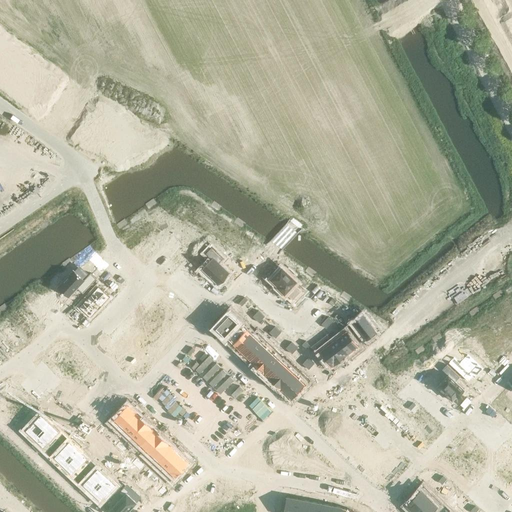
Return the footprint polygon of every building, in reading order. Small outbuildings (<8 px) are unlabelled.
[(153,213),(141,221),(150,229),(154,225),(162,233),(163,232),(165,234),(170,230),(174,226),(176,224),(177,224),(179,222),(178,222),(184,215),(170,201),(156,216),(153,213)] [(125,220),(117,226),(120,230),(129,225),(125,220)] [(194,220),(181,234),(187,239),(188,239),(191,242),(204,229),(194,220)] [(142,224),(126,241),(144,258),(155,246),(146,237),(150,233),(142,224)] [(216,235),(209,242),(220,252),(224,249),(226,251),(225,252),(226,252),(227,251),(230,254),(229,255),(230,254),(238,262),(251,249),(231,230),(221,240),(216,235)] [(212,259),(203,269),(218,284),(229,272),(219,263),(223,258),(211,247),(206,253),(212,259)] [(109,265),(102,258),(96,252),(89,260),(96,267),(91,272),(97,278),(105,270),(109,265)] [(272,278),(271,279),(272,279),(272,280),(272,281),(273,280),(279,286),(278,287),(280,288),(279,289),(280,289),(283,291),(283,292),(283,293),(284,292),(285,293),(286,293),(293,300),(301,292),(293,285),(297,281),(292,277),(294,274),(289,269),(287,272),(282,267),(281,269),(280,268),(280,269),(279,271),(278,270),(278,271),(276,274),(276,273),(275,274),(276,274),(273,277),(272,277),(272,278)] [(74,270),(58,286),(69,297),(78,288),(83,293),(97,278),(91,272),(89,274),(84,279),(75,271),(74,270)] [(86,299),(79,306),(91,317),(98,309),(99,310),(99,309),(102,306),(103,305),(102,305),(110,297),(98,286),(87,298),(87,297),(85,299),(86,299)] [(130,322),(113,341),(134,361),(142,352),(146,355),(155,346),(153,344),(160,336),(163,338),(164,337),(161,335),(168,327),(171,329),(180,319),(176,316),(185,307),(163,287),(146,306),(148,308),(132,324),(130,322)] [(244,297),(239,303),(242,306),(247,300),(244,297)] [(7,315),(2,321),(12,331),(17,325),(26,334),(36,324),(29,317),(31,315),(24,308),(22,310),(20,309),(11,319),(7,315)] [(258,310),(253,316),(256,319),(262,313),(258,310)] [(231,311),(216,327),(225,336),(240,319),(231,311)] [(262,313),(256,319),(259,322),(265,316),(262,313)] [(357,327),(352,331),(361,342),(366,338),(367,339),(370,337),(371,337),(372,336),(373,336),(372,335),(374,334),(374,335),(374,334),(380,329),(376,324),(373,321),(370,323),(363,314),(360,316),(360,317),(359,318),(359,317),(358,318),(357,319),(356,319),(354,322),(357,327)] [(328,316),(325,320),(330,324),(333,321),(328,316)] [(240,319),(225,336),(233,343),(247,329),(239,321),(241,320),(240,319)] [(325,320),(322,324),(326,328),(330,324),(325,320)] [(0,352),(1,354),(11,343),(4,336),(9,331),(0,322),(0,352)] [(275,326),(269,332),(273,335),(278,329),(275,326)] [(247,329),(233,343),(242,351),(259,333),(258,333),(255,336),(247,329)] [(278,329),(273,335),(276,338),(281,332),(278,329)] [(347,329),(338,336),(350,352),(359,345),(347,329)] [(511,343),(496,329),(486,340),(492,345),(491,346),(492,346),(495,348),(495,349),(496,349),(502,355),(506,350),(507,350),(509,348),(508,348),(511,343)] [(259,333),(242,351),(250,359),(267,341),(259,333)] [(327,339),(326,339),(341,359),(350,352),(338,336),(330,343),(327,339)] [(326,339),(317,347),(332,367),(341,359),(326,339)] [(267,341),(250,359),(258,367),(275,349),(267,341)] [(306,341),(302,344),(307,349),(310,345),(306,341)] [(292,342),(286,348),(289,351),(295,345),(292,342)] [(50,354),(49,355),(50,356),(64,369),(64,370),(65,370),(69,373),(75,366),(71,362),(75,359),(76,358),(75,357),(70,353),(69,352),(66,349),(65,349),(61,344),(60,343),(59,344),(60,344),(56,348),(55,346),(49,352),(51,354),(50,355),(50,354)] [(295,345),(289,351),(292,354),(298,348),(295,345)] [(275,349),(258,367),(266,375),(284,357),(283,356),(282,357),(275,350),(276,349),(275,349)] [(454,357),(448,363),(468,382),(473,377),(474,378),(477,376),(479,374),(483,369),(478,364),(479,364),(478,363),(478,364),(473,359),(474,359),(473,359),(467,354),(460,362),(454,357)] [(284,357),(266,375),(275,383),(292,364),(284,357)] [(308,357),(303,363),(306,366),(311,360),(308,357)] [(311,360),(306,366),(309,369),(314,363),(311,360)] [(292,364),(275,383),(283,390),(300,372),(292,364)] [(448,375),(438,386),(444,391),(442,393),(450,400),(451,398),(453,400),(457,395),(458,396),(464,389),(456,381),(460,376),(447,364),(442,369),(448,375)] [(71,372),(60,383),(66,389),(67,387),(77,396),(95,378),(91,375),(92,374),(85,367),(76,377),(71,372)] [(300,372),(283,390),(292,399),(298,393),(298,394),(299,393),(298,392),(300,390),(301,390),(309,381),(300,372)] [(351,378),(313,418),(385,487),(409,462),(395,449),(387,458),(340,414),(364,389),(351,378)] [(12,388),(0,396),(0,398),(3,403),(3,404),(4,404),(6,408),(7,409),(7,408),(11,414),(16,411),(20,417),(30,409),(26,403),(23,405),(12,388)] [(128,404),(111,422),(120,431),(137,412),(128,404)] [(36,408),(30,414),(34,417),(39,411),(36,408)] [(137,412),(120,431),(124,428),(132,435),(146,421),(137,412)] [(41,413),(26,430),(35,438),(50,422),(41,413)] [(146,421),(132,435),(141,444),(155,429),(146,421)] [(50,422),(35,438),(44,447),(59,430),(50,422)] [(101,425),(97,429),(100,433),(105,428),(101,425)] [(155,429),(141,444),(149,452),(163,437),(155,429)] [(61,432),(56,438),(59,441),(64,435),(61,432)] [(468,434),(458,445),(458,446),(459,445),(467,453),(462,458),(470,465),(485,450),(484,449),(483,450),(477,444),(479,442),(473,436),(471,438),(468,435),(469,435),(468,434)] [(64,435),(59,441),(62,444),(68,438),(64,435)] [(163,437),(149,452),(158,460),(172,445),(163,437)] [(70,440),(54,457),(63,465),(79,449),(70,440)] [(119,442),(115,446),(118,450),(123,445),(119,442)] [(123,445),(118,450),(122,453),(126,449),(123,445)] [(172,445),(158,460),(167,468),(163,472),(164,472),(181,454),(172,445)] [(79,449),(63,465),(72,474),(88,457),(79,449)] [(451,453),(440,464),(449,473),(445,477),(454,486),(459,481),(456,478),(466,467),(451,453)] [(181,454),(164,472),(173,480),(190,462),(181,454)] [(501,469),(496,475),(511,490),(511,489),(511,470),(511,469),(511,467),(511,462),(505,456),(497,464),(501,469)] [(137,458),(132,463),(136,466),(140,462),(137,458)] [(90,459),(84,465),(87,468),(93,462),(90,459)] [(93,462),(87,468),(91,471),(96,465),(93,462)] [(140,462),(136,466),(140,470),(144,465),(140,462)] [(98,467),(83,483),(92,492),(107,476),(98,467)] [(149,470),(145,475),(148,478),(153,473),(149,470)] [(107,476),(92,492),(101,501),(116,484),(107,476)] [(443,477),(438,481),(442,485),(446,480),(443,477)] [(123,496),(110,510),(112,511),(127,511),(137,502),(129,494),(131,492),(124,486),(119,492),(123,496)] [(118,486),(113,492),(116,495),(121,489),(118,486)] [(163,487),(158,491),(162,495),(166,490),(163,487)] [(424,487),(406,505),(413,511),(416,511),(432,495),(424,487)] [(432,495),(416,511),(432,511),(441,503),(432,495)] [(287,496),(283,511),(296,511),(299,499),(287,496)] [(299,499),(296,511),(308,511),(311,501),(299,499)] [(311,501),(308,511),(321,511),(323,503),(311,501)] [(323,503),(321,511),(333,511),(335,505),(323,503)]
